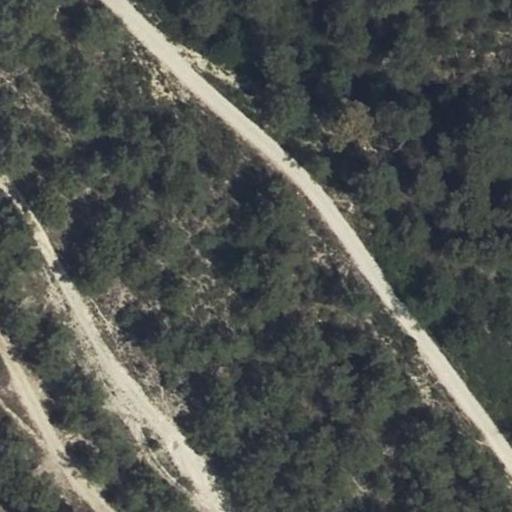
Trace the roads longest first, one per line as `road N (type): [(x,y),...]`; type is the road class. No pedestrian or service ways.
road 1 (track): [(109,0),(196,81),(326,227),(511,469)]
road 2 (track): [(0,185),(41,232),(112,389),(212,511)]
road 3 (track): [(0,348),(106,511)]
